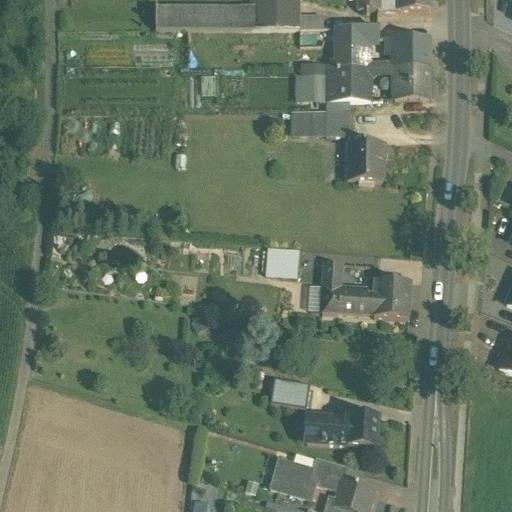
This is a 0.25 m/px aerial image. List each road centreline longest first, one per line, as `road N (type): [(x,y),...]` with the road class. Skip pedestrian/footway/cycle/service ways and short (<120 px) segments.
road 1 (secondary): [(430,511),(457,162),(458,0)]
road 2 (unclassified): [(0,489),(40,281),(49,0)]
